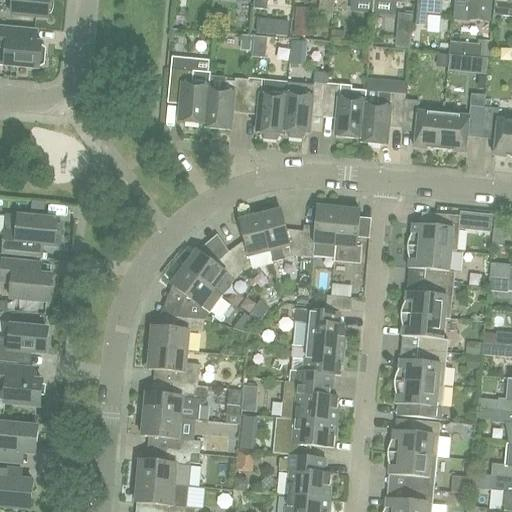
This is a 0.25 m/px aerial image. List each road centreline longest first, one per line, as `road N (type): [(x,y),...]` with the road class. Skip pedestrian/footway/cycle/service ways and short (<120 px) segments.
road 1 (unclassified): [(101,511),(116,325),(139,273),(188,218),(264,183),(384,184)]
road 2 (residential): [(356,511),(384,184)]
road 3 (unclassified): [(384,184),(511,195)]
